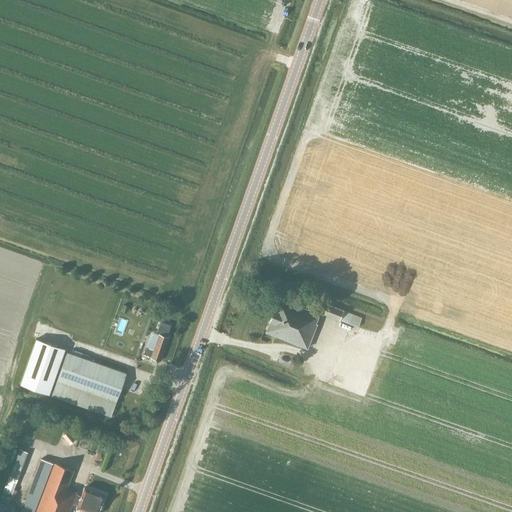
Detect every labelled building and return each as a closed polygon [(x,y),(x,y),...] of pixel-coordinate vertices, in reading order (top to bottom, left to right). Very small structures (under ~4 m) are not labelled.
[(317,324),(316,323),(320,314),(279,298),(274,309),(269,320),(270,321),(265,332),(308,348),(317,324)] [(340,320),(358,327),(362,318),(344,311),(323,302),(319,312),(340,320)] [(143,354),(150,356),(150,357),(152,358),(150,361),(156,363),(157,360),(160,361),(169,337),(165,336),(169,324),(158,321),(155,332),(158,333),(153,349),(146,347),(143,354)] [(64,353),(36,344),(21,387),(49,397),(64,353)] [(52,395),(111,416),(126,372),(67,352),(52,395)] [(64,436),(70,442),(79,433),(73,427),(64,436)] [(92,445),(95,435),(85,431),(81,441),(92,445)] [(0,500),(0,503),(7,507),(28,452),(20,449),(0,500)] [(20,511),(34,511),(53,463),(41,458),(20,511)] [(69,487),(68,487),(74,470),(54,462),(34,511),(69,511),(77,492),(68,489),(69,487)] [(77,507),(89,511),(98,511),(105,495),(84,487),(77,507)]
